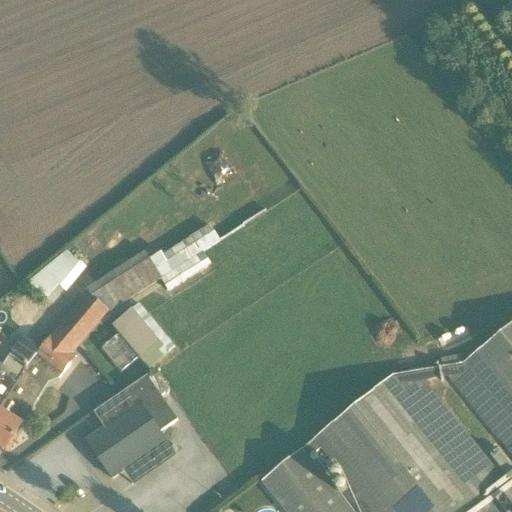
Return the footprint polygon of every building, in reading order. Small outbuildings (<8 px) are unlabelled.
[(258,197),(242,206),(160,256),(162,260),(153,266),(145,253),(84,291),(87,295),(88,294),(109,311),(160,281),(203,253),(222,242),(221,241),(252,222),(267,213),(258,197)] [(222,242),(203,253),(160,281),(167,292),(210,266),(210,265),(228,253),(222,242)] [(27,282),(55,306),(85,269),(65,252),(27,282)] [(87,295),(51,337),(29,366),(28,365),(0,409),(0,447),(6,452),(34,408),(33,408),(48,384),(59,379),(76,357),(72,354),(109,311),(88,294),(87,295)] [(119,335),(139,359),(149,371),(169,354),(168,353),(175,348),(139,305),(132,310),(132,309),(112,326),(119,335)] [(417,373),(423,381),(448,377),(511,456),(511,326),(464,365),(417,373)] [(0,409),(28,365),(11,354),(0,372),(0,371),(0,409)] [(263,484),(285,511),(511,511),(511,491),(423,381),(417,373),(394,377),(263,484)] [(123,472),(166,443),(160,434),(178,421),(162,398),(170,392),(158,375),(150,381),(147,377),(94,414),(104,429),(86,442),(112,480),(123,472)]
